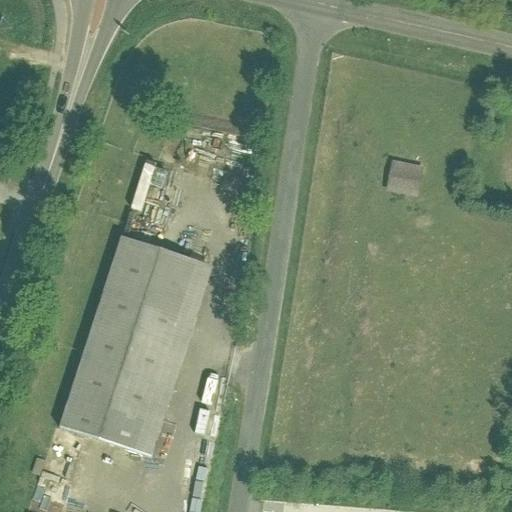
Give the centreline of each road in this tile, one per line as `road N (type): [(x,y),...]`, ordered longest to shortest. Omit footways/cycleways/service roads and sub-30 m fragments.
road 1 (residential): [(229,511),(317,5)]
road 2 (secondary): [(0,308),(98,0)]
road 3 (unclassified): [(511,46),(317,5)]
